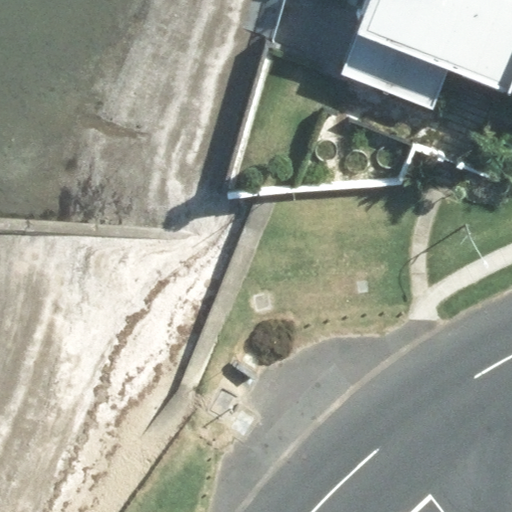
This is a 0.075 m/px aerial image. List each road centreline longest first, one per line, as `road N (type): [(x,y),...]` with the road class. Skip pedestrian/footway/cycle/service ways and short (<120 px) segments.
road 1 (tertiary): [(314,511),(404,420)]
road 2 (secondary): [(404,420),(511,351)]
